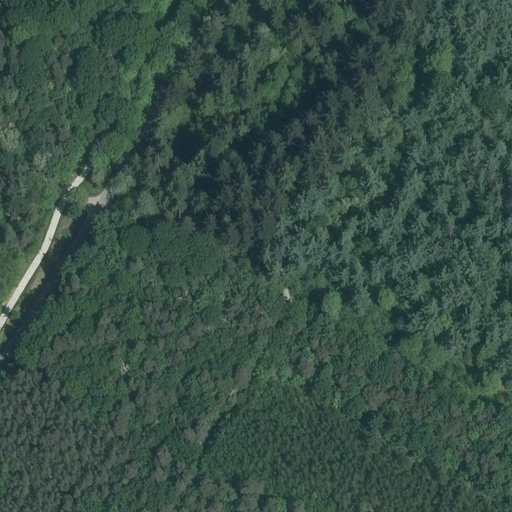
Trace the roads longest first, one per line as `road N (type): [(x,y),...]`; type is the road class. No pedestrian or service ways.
road 1 (tertiary): [(0,367),(220,0)]
road 2 (unknown): [(403,0),(315,153),(286,188),(282,306)]
road 3 (track): [(0,159),(282,306)]
road 4 (unknown): [(282,306),(183,464),(286,511)]
road 5 (track): [(282,306),(511,428)]
